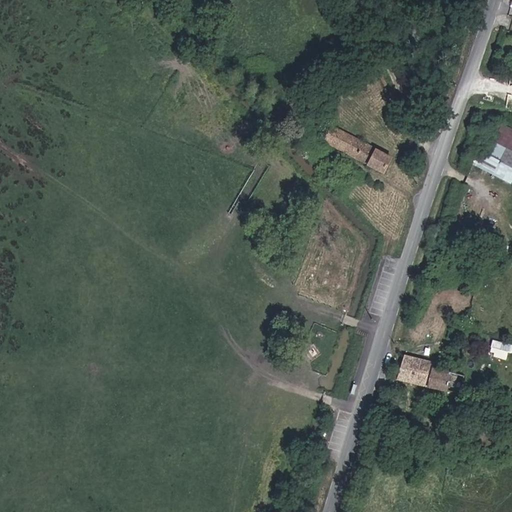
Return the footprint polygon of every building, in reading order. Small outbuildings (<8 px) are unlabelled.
[(392,156),(321,117),(313,132),(385,170),(392,156)] [(511,130),(503,125),(494,142),(480,167),(494,174),(508,150),(506,149),(511,137),(511,130)] [(343,278),(307,268),(299,291),(336,302),(343,278)] [(510,357),(511,347),(511,341),(493,338),(490,354),(510,357)] [(403,356),(397,381),(460,399),(465,379),(434,370),(436,365),(403,356)]
